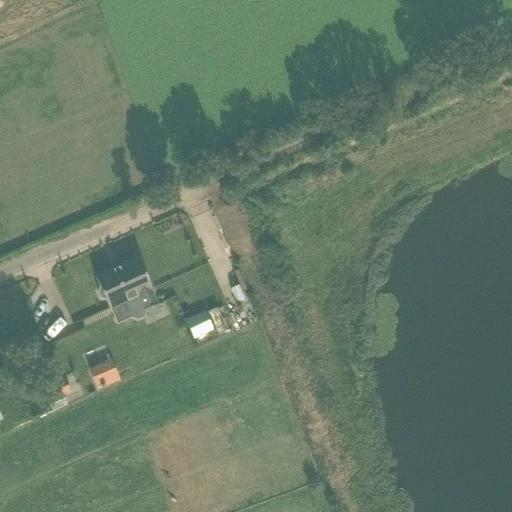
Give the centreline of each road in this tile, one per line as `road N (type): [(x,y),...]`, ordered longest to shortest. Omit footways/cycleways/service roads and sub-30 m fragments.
road 1 (track): [(511,51),(206,187)]
road 2 (unclassified): [(0,274),(206,187)]
